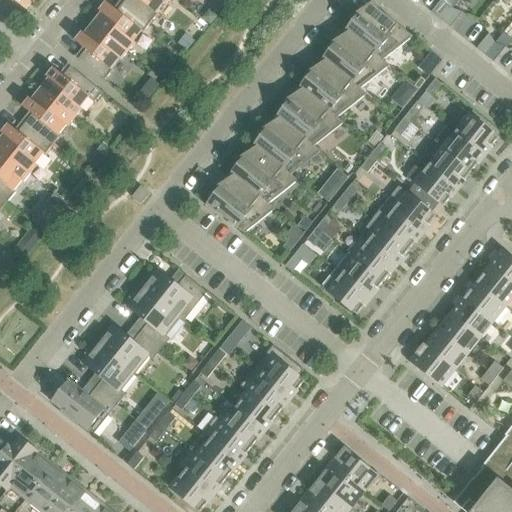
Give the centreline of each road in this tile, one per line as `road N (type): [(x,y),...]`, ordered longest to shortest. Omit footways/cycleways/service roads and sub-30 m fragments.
road 1 (residential): [(326,0),(0,400)]
road 2 (residential): [(247,511),(501,191)]
road 3 (residential): [(511,92),(393,0)]
road 4 (residential): [(0,99),(78,0)]
